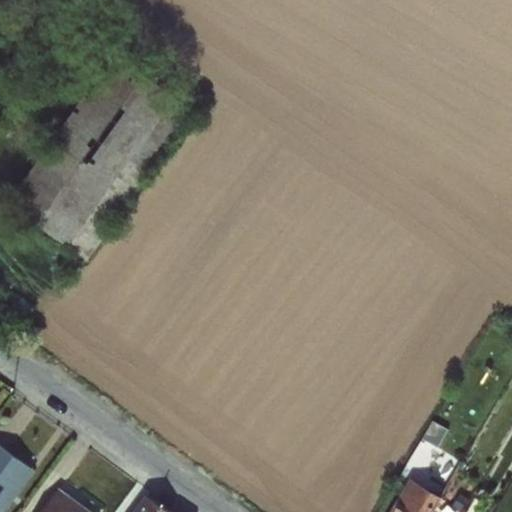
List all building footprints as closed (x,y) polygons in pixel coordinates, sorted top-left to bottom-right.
[(145,89),(102,159),(114,167),(106,179),(139,200),(153,178),(135,167),(147,148),(157,155),(184,113),(145,89)] [(0,110),(0,128),(8,115),(0,110)] [(0,511),(6,511),(42,467),(0,435),(0,511)] [(413,472),(393,511),(437,511),(448,490),(413,472)] [(103,511),(63,485),(44,511),(103,511)] [(132,511),(187,511),(150,487),(132,511)]
